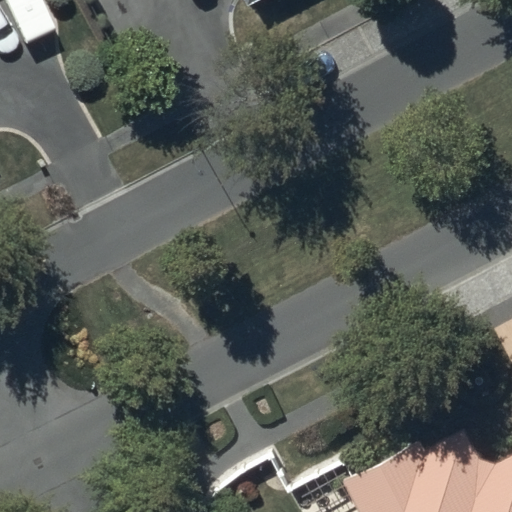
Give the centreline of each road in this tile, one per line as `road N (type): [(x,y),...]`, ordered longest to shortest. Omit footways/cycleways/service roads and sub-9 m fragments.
road 1 (residential): [(0,296),(511,22)]
road 2 (residential): [(511,215),(43,465)]
